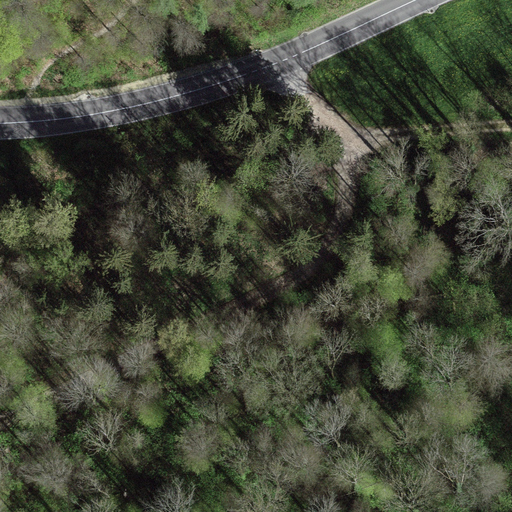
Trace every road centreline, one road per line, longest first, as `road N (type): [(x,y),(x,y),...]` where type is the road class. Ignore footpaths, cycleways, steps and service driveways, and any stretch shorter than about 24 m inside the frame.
road 1 (track): [(347,144),(332,225),(295,270),(0,420)]
road 2 (tertiary): [(422,0),(182,93),(0,120)]
road 3 (track): [(0,291),(19,216),(0,120)]
road 4 (track): [(511,130),(347,144)]
